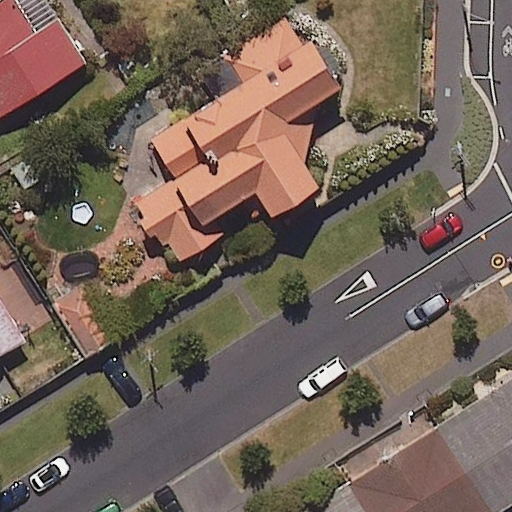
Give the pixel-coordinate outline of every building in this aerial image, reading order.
[(1,0),(0,1),(0,118),(84,68),(43,0),(1,0)] [(337,95),(290,19),(221,62),(236,87),(149,142),(174,182),(134,207),(172,269),(223,238),(212,222),(253,197),(270,225),(318,196),(278,131),(337,95)] [(118,338),(85,283),(55,301),(89,356),(118,338)] [(0,363),(32,341),(0,295),(0,363)] [(511,385),(313,511),(502,511),(511,506),(511,385)]
